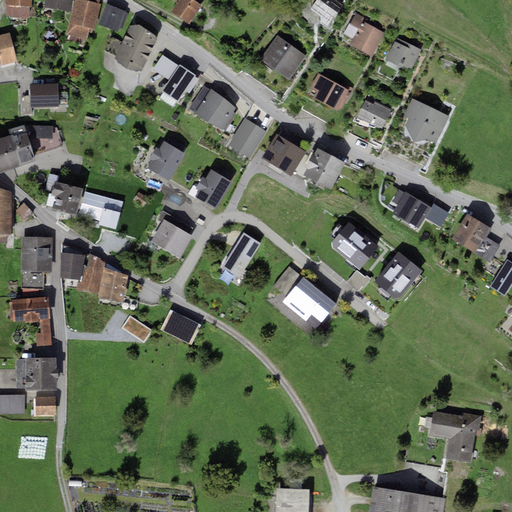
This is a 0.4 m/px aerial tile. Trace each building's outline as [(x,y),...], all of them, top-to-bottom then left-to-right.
[(32,0),(5,0),(6,16),(30,17),(30,7),(32,7),(32,0)] [(73,0),(45,0),(44,8),(71,12),(73,0)] [(75,0),(64,43),(79,47),(81,40),(87,41),(89,33),(91,33),(92,29),(94,30),(101,4),(98,4),(99,0),(75,0)] [(206,0),(178,0),(170,12),(189,25),(206,0)] [(345,5),(338,0),(316,0),(310,9),(320,17),(320,24),(328,29),(345,5)] [(126,12),(107,4),(99,25),(118,32),(126,12)] [(373,22),(357,13),(345,34),(354,39),(351,45),(372,56),(385,33),(371,25),(373,22)] [(138,25),(130,26),(123,41),(113,37),(107,50),(117,55),(116,58),(127,69),(142,71),(158,38),(138,25)] [(10,33),(0,35),(0,62),(1,65),(17,61),(10,33)] [(277,36),(260,60),(288,80),(306,56),(277,36)] [(421,50),(396,37),(385,59),(403,68),(403,67),(411,71),(421,50)] [(179,66),(162,55),(153,69),(169,80),(162,92),(178,102),(185,91),(189,94),(199,79),(195,77),(196,75),(180,65),(179,66)] [(341,86),(318,73),(310,88),(316,92),(313,98),(337,112),(338,109),(341,111),(353,88),(343,82),(341,86)] [(58,84),(30,85),(30,96),(24,96),(25,115),(31,114),(31,108),(58,107),(58,84)] [(236,108),(211,90),(195,114),(222,130),(223,129),(226,131),(237,115),(233,112),(236,108)] [(374,104),(366,100),(356,118),(382,130),(392,109),(375,101),(374,104)] [(449,117),(412,100),(404,118),(409,120),(406,127),(413,144),(427,142),(436,146),(449,117)] [(265,131),(245,119),(228,146),(248,158),(265,131)] [(10,135),(0,137),(0,173),(37,161),(35,154),(26,127),(25,124),(8,129),(10,135)] [(26,127),(35,154),(62,146),(56,128),(29,126),(26,127)] [(308,153),(275,133),(260,158),(293,178),(308,153)] [(148,169),(169,182),(186,154),(182,152),(186,147),(171,138),(167,143),(164,142),(160,149),(156,147),(150,159),(153,161),(148,169)] [(345,163),(318,149),(315,154),(313,153),(305,167),(308,169),(304,175),(331,189),(345,163)] [(195,198),(216,210),(232,183),(229,181),(233,174),(218,165),(214,171),(211,169),(206,178),(203,176),(195,189),(199,191),(195,198)] [(54,181),(57,182),(59,176),(50,174),(46,190),(52,191),(54,181)] [(57,182),(54,181),(52,191),(51,194),(50,193),(46,206),(53,207),(52,209),(76,215),(83,188),(57,182)] [(15,196),(0,191),(0,236),(19,237),(15,196)] [(125,202),(85,191),(78,214),(98,221),(97,225),(117,231),(125,202)] [(431,209),(399,191),(392,203),(397,206),(392,215),(419,230),(425,220),(441,229),(449,214),(433,205),(431,209)] [(149,198),(138,192),(133,201),(144,207),(149,198)] [(25,205),(17,212),(25,219),(32,212),(25,205)] [(162,222),(151,242),(180,259),(193,236),(190,234),(168,222),(171,216),(163,211),(158,220),(162,222)] [(492,229),(467,214),(452,239),(475,253),(485,236),(487,237),(492,229)] [(193,229),(171,216),(168,222),(190,234),(193,229)] [(379,248),(349,224),(332,244),(333,249),(360,271),(379,248)] [(243,233),(222,267),(239,278),(261,244),(243,233)] [(487,237),(485,236),(475,253),(490,262),(500,245),(487,237)] [(27,240),(27,275),(57,275),(58,240),(27,240)] [(422,273),(399,253),(374,283),(394,299),(401,299),(422,273)] [(94,259),(68,257),(68,282),(85,284),(94,259)] [(94,259),(85,284),(84,294),(104,297),(110,265),(94,259)] [(511,262),(508,259),(490,286),(505,296),(511,284),(511,262)] [(287,298),(283,304),(316,330),(336,305),(289,268),(274,287),(287,298)] [(356,270),(346,283),(357,292),(362,286),(364,288),(371,279),(366,275),(365,277),(356,270)] [(113,273),(108,300),(133,305),(137,278),(113,273)] [(22,304),(23,324),(57,322),(56,302),(22,304)] [(206,329),(176,314),(166,333),(197,348),(206,329)] [(145,344),(153,332),(130,317),(122,329),(145,344)] [(59,363),(29,364),(29,390),(60,389),(59,363)] [(27,398),(0,397),(0,414),(27,414),(27,398)] [(59,402),(37,403),(38,417),(60,416),(59,402)] [(463,416),(433,411),(429,436),(449,439),(446,458),(470,462),(476,430),(479,431),(482,416),(463,413),(463,416)] [(443,511),(446,498),(373,486),(368,511),(443,511)] [(277,489),(276,511),(309,511),(310,490),(277,489)]
